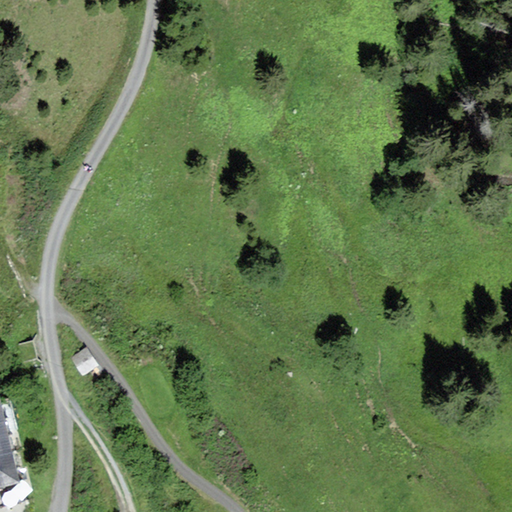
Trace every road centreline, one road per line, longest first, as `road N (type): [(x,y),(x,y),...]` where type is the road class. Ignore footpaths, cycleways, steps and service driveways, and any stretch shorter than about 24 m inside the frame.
road 1 (unclassified): [(154,0),(138,72),(60,226),(50,262),(48,321),(66,440),(58,511)]
road 2 (track): [(11,237),(46,295),(109,363),(174,464),(242,511)]
